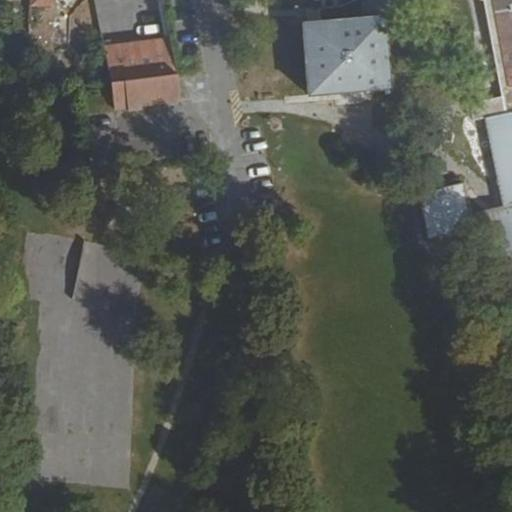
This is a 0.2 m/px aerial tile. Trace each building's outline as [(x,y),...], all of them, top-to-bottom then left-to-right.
[(32,0),(32,58),(48,58),(48,51),(55,50),(53,0),(32,0)] [(478,213),(487,259),(511,254),(511,5),(511,0),(486,0),(487,6),(504,98),(469,104),(473,121),(485,119),(504,207),(478,213)] [(322,12),(323,22),(363,18),(361,1),(338,11),(322,12)] [(304,24),(311,95),(393,87),(386,16),(363,18),(323,22),(304,24)] [(103,49),(111,86),(175,75),(170,39),(103,49)] [(110,86),(114,112),(127,111),(128,114),(142,111),(141,108),(179,102),(175,75),(111,86),(110,86)] [(0,87),(0,103),(31,99),(31,83),(0,87)] [(417,194),(427,240),(473,231),(462,185),(417,194)]
